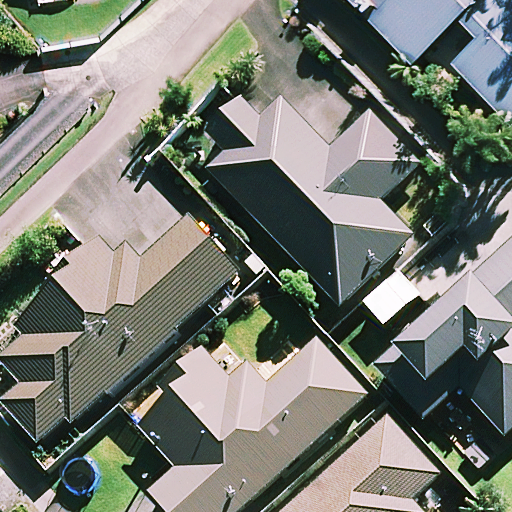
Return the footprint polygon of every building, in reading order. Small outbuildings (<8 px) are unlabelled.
[(25,0),(27,10),(94,3),(93,0),(25,0)] [(511,0),(353,0),(422,72),(470,27),(489,46),(462,71),(511,123),(511,0)] [(432,167),(379,111),(332,157),(286,110),(266,129),(248,111),(214,143),(233,162),(214,180),(346,318),(421,246),(387,210),(432,167)] [(243,281),(195,230),(146,277),(114,244),(50,305),(55,311),(0,363),(30,394),(8,415),(53,462),(243,281)] [(511,256),(381,378),(425,425),(460,393),(511,447),(511,445),(511,256)] [(234,390),(207,360),(167,396),(178,409),(147,438),(183,479),(155,503),(163,511),(256,511),(373,408),(322,352),(272,396),(251,374),(234,390)] [(446,485),(392,425),(296,511),(418,511),(417,511),(446,485)]
